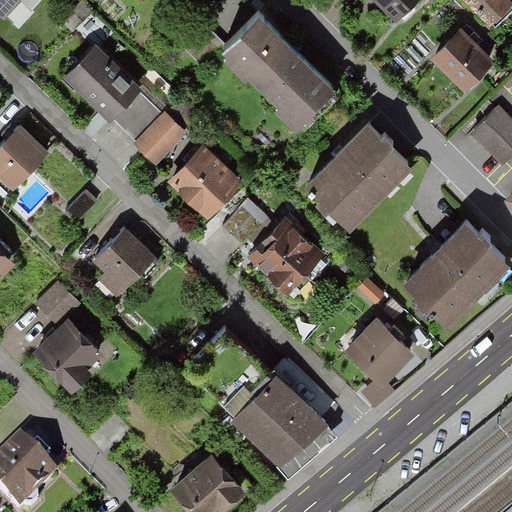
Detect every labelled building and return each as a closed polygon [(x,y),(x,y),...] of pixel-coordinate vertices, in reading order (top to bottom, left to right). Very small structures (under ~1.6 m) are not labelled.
[(0,0),(0,5),(6,11),(15,0),(0,0)] [(83,0),(78,0),(62,17),(71,26),(91,6),(83,0)] [(404,16),(415,5),(410,0),(379,0),(396,15),(400,12),(404,16)] [(511,0),(463,0),(490,27),(492,24),(496,28),(511,12),(511,7),(509,4),(511,1),(511,0)] [(227,44),(223,47),(243,67),(248,63),(281,96),(277,99),(295,118),(337,80),(261,2),(223,40),(227,44)] [(227,44),(223,40),(193,9),(170,32),(203,66),(223,47),(227,44)] [(462,19),(431,51),(465,84),(468,81),(472,85),(484,73),(480,69),(496,53),(462,19)] [(136,136),(162,108),(139,87),(142,84),(95,38),(62,72),(110,118),(114,115),(136,136)] [(162,108),(136,136),(133,137),(157,160),(189,128),(166,104),(162,108)] [(503,167),(511,157),(511,116),(499,104),(469,133),(503,167)] [(331,203),(346,219),(371,195),(374,198),(386,187),(382,182),(409,156),(370,115),(304,177),(318,192),(314,196),(326,208),(331,203)] [(0,170),(12,183),(50,146),(21,117),(0,137),(0,170)] [(208,213),(243,175),(203,138),(168,176),(208,213)] [(65,207),(76,219),(98,197),(87,185),(65,207)] [(222,222),(242,242),(263,221),(243,201),(222,222)] [(248,250),(294,291),(309,274),(302,267),(322,244),(289,215),(278,227),(273,222),(248,250)] [(427,300),(449,322),(509,262),(486,238),(490,235),(481,225),(477,229),(467,219),(438,248),(407,279),(417,290),(414,294),(423,303),(427,300)] [(93,254),(106,266),(98,274),(116,291),(140,266),(146,272),(160,257),(154,251),(156,249),(125,220),(115,230),(93,254)] [(0,271),(16,255),(7,247),(0,239),(0,271)] [(35,298),(56,321),(80,299),(60,276),(35,298)] [(376,304),(386,295),(368,278),(359,287),(376,304)] [(52,331),(34,348),(71,386),(95,363),(90,359),(104,345),(71,312),(52,331)] [(390,381),(415,356),(390,331),(378,319),(345,353),(372,380),(361,392),(377,408),(397,388),(390,381)] [(233,421),(280,470),(326,428),(278,376),(275,379),(270,375),(226,328),(187,366),(236,418),(233,421)] [(307,400),(323,414),(337,399),(321,384),(307,400)] [(326,428),(280,470),(288,480),(337,439),(326,428)] [(33,443),(23,433),(0,453),(0,488),(18,509),(25,503),(31,504),(38,498),(39,491),(60,471),(49,459),(53,455),(38,439),(33,443)] [(171,492),(188,511),(230,511),(248,497),(220,465),(213,457),(171,492)]
